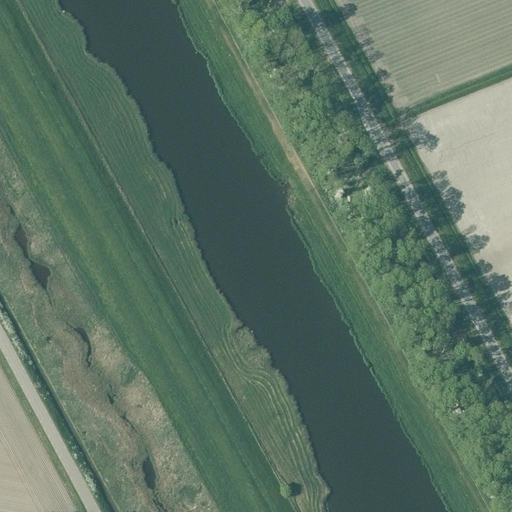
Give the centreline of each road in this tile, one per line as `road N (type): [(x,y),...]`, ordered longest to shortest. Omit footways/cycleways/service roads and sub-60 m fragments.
road 1 (unclassified): [(511,382),(304,0)]
road 2 (tertiary): [(93,511),(0,337)]
